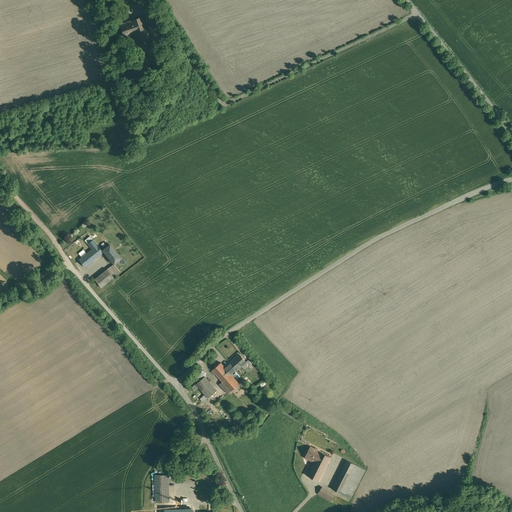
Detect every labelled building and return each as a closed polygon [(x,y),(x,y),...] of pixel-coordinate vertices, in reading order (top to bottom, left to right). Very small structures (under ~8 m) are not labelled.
[(142,17),(130,21),(134,33),(140,51),(152,47),(142,17)] [(130,21),(120,25),(124,37),(134,33),(130,21)] [(92,249),(79,260),(85,267),(103,252),(102,251),(93,240),(88,244),(92,249)] [(114,250),(110,252),(106,247),(102,251),(103,252),(104,252),(107,255),(114,264),(121,258),(114,250)] [(117,274),(111,266),(107,269),(114,277),(117,274)] [(107,269),(94,279),(101,287),(114,277),(107,269)] [(239,354),(230,363),(231,364),(226,368),(229,372),(234,368),(237,370),(246,362),(239,354)] [(226,368),(221,362),(212,370),(231,391),(239,383),(226,368)] [(217,390),(205,377),(196,384),(208,398),(217,390)] [(200,398),(203,403),(208,399),(204,394),(200,398)] [(310,446),(305,457),(313,462),(319,451),(310,446)] [(332,457),(319,451),(313,462),(307,475),(309,476),(319,481),(332,457)] [(340,473),(332,489),(350,498),(365,469),(347,460),(341,471),(340,473)] [(168,469),(154,470),(154,502),(169,502),(168,469)] [(334,495),(322,487),(318,493),(330,501),(334,495)]
